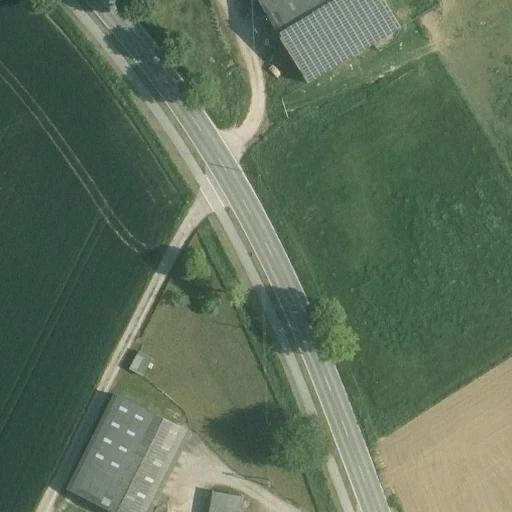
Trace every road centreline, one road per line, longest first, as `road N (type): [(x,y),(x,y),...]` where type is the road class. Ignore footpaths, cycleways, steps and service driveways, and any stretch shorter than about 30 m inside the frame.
road 1 (unclassified): [(42,511),(178,241),(202,205),(231,183)]
road 2 (tertiary): [(375,511),(282,278),(231,183)]
road 3 (tertiary): [(231,183),(100,0)]
